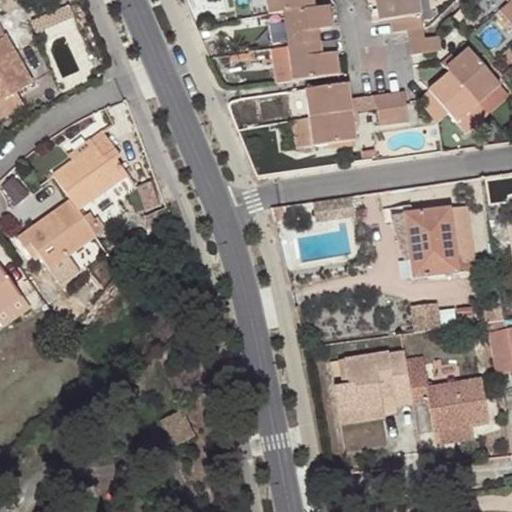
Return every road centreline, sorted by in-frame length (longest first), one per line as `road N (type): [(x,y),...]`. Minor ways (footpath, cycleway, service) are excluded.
road 1 (tertiary): [(285,511),(250,319),(220,209)]
road 2 (residential): [(220,209),(511,160)]
road 3 (tertiary): [(220,209),(133,0)]
